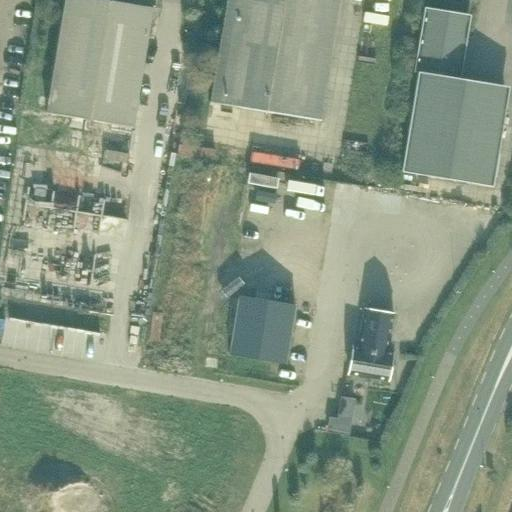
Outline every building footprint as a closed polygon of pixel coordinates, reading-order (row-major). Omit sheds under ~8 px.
[(132,5),(103,0),(64,0),(46,114),(132,128),(152,8),(148,7),(132,5)] [(226,0),(209,103),(320,121),(339,0),(226,0)] [(456,78),(466,19),(427,13),(417,72),(417,73),(401,172),(492,187),(502,126),(506,107),(461,99),(464,80),(460,79),(456,78)] [(367,27),(366,42),(377,43),(379,28),(367,27)] [(211,120),(208,141),(223,142),(225,121),(211,120)] [(259,157),(304,165),(306,153),(261,146),(259,157)] [(365,192),(362,208),(370,209),(369,210),(397,215),(400,198),(365,192)] [(239,296),(229,355),(284,364),(294,305),(239,296)] [(393,314),(386,313),(364,309),(358,347),(352,346),(348,375),(387,381),(392,352),(387,351),(393,314)]
